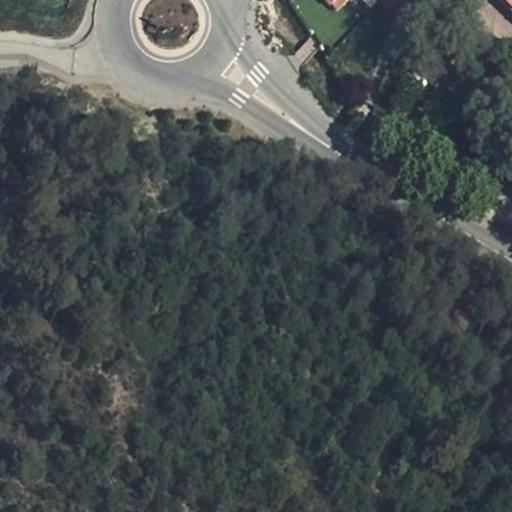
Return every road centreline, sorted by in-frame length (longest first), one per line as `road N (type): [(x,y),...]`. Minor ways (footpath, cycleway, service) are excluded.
road 1 (tertiary): [(511,255),(288,119)]
road 2 (residential): [(0,52),(85,63),(127,56)]
